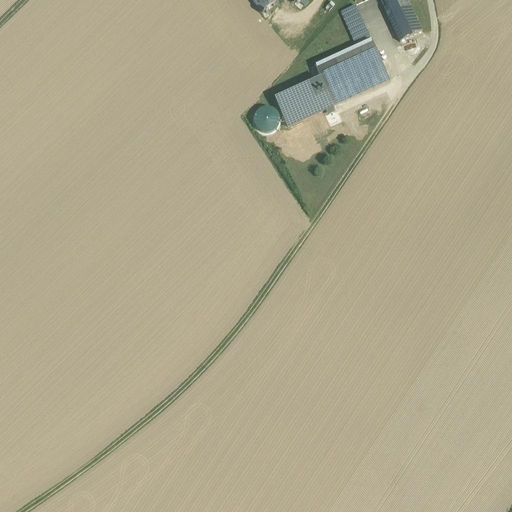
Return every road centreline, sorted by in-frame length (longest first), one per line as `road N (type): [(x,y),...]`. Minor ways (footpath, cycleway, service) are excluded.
road 1 (track): [(23,511),(84,472),(244,323),(391,109)]
road 2 (track): [(429,0),(435,38),(391,109)]
